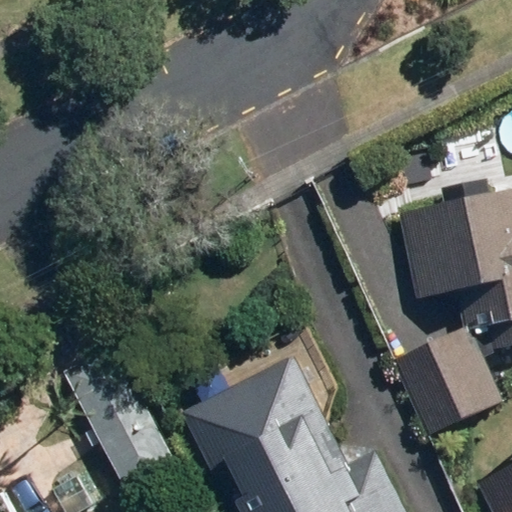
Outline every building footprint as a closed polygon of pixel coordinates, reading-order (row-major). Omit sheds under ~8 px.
[(511,349),(511,196),(448,216),(490,356),(511,349)] [(498,396),(465,337),(405,370),(437,429),(498,396)] [(121,346),(74,370),(134,485),(181,460),(121,346)] [(211,403),(269,511),(400,511),(314,349),(211,403)] [(511,511),(511,474),(491,485),(505,511),(511,511)]
